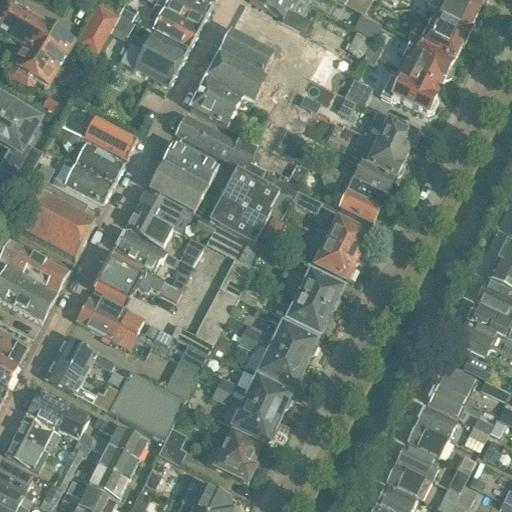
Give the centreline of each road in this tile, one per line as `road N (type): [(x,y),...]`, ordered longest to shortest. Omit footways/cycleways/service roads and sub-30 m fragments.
road 1 (residential): [(271,511),(511,15)]
road 2 (residential): [(0,443),(233,0)]
road 3 (residential): [(364,511),(511,204)]
